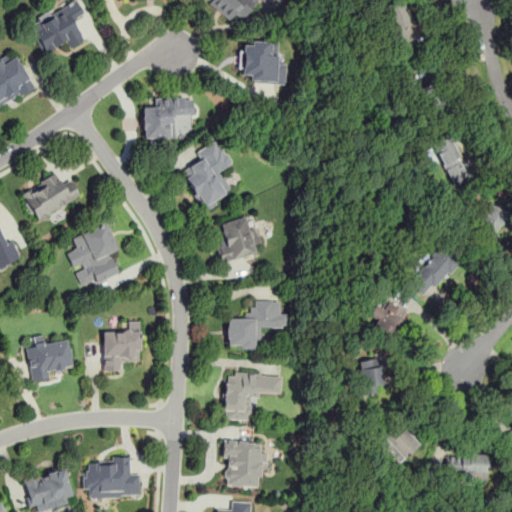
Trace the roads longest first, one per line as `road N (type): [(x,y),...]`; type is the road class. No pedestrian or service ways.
road 1 (residential): [(177,50),(145,57),(0,159),(175,419)]
road 2 (residential): [(175,419),(180,312),(171,260),(149,214),(75,109)]
road 3 (residential): [(0,440),(96,417),(175,419)]
road 4 (residential): [(511,118),(475,0)]
